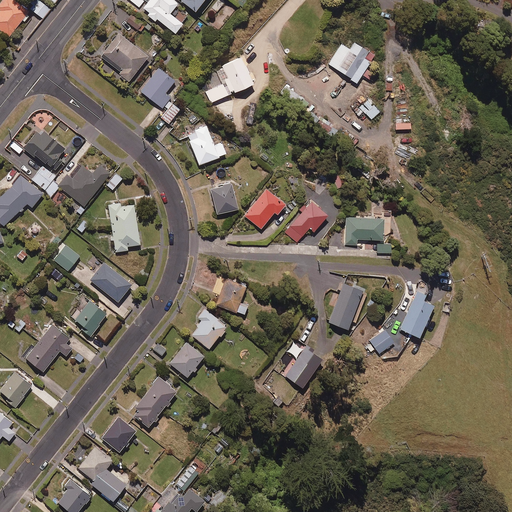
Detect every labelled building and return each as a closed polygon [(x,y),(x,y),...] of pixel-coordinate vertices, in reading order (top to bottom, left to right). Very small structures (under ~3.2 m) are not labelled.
[(29,11),(15,0),(2,0),(0,3),(0,30),(9,37),(29,11)] [(50,9),(38,0),(36,0),(30,9),(43,19),(50,9)] [(178,5),(171,0),(149,0),(141,11),(154,22),(156,19),(175,34),(183,25),(170,15),(178,5)] [(204,0),(180,0),(181,0),(195,12),(204,0)] [(143,24),(133,16),(124,28),(133,35),(143,24)] [(148,57),(118,34),(98,59),(128,83),(148,57)] [(369,53),(355,44),(351,51),(342,45),(328,64),(351,80),(369,53)] [(253,85),(241,58),(216,69),(222,84),(206,91),(211,103),(253,85)] [(175,82),(159,68),(140,92),(161,109),(173,95),(168,91),(175,82)] [(168,124),(174,117),(180,111),(170,102),(165,107),(168,109),(160,118),(168,124)] [(214,146),(206,126),(187,134),(199,165),(226,155),(221,144),(214,146)] [(65,149),(38,129),(24,148),(51,168),(65,149)] [(92,174),(80,164),(69,177),(67,175),(58,187),(84,207),(110,174),(99,165),(92,174)] [(55,177),(43,167),(32,180),(50,195),(57,185),(52,181),(55,177)] [(340,173),(332,177),(337,190),(345,186),(340,173)] [(122,179),(116,174),(107,186),(113,191),(122,179)] [(43,195),(21,175),(0,198),(0,223),(4,227),(25,203),(31,208),(43,195)] [(238,210),(231,184),(210,189),(217,215),(238,210)] [(285,205),(265,189),(244,216),(261,229),(274,213),(277,216),(285,205)] [(328,217),(312,202),(285,232),(297,243),(309,229),(314,232),(328,217)] [(121,208),(120,203),(108,205),(115,253),(128,251),(127,247),(140,245),(134,206),(121,208)] [(384,220),(346,218),(345,245),(357,245),(357,240),(383,241),(384,220)] [(392,243),(377,243),(377,254),(391,255),(392,243)] [(80,256),(65,245),(54,260),(68,271),(80,256)] [(27,255),(21,250),(16,257),(22,262),(27,255)] [(132,285),(104,263),(90,280),(118,302),(132,285)] [(246,287),(226,279),(216,305),(244,316),(247,306),(240,303),(246,287)] [(351,288),(343,285),(328,324),(348,331),(360,298),(349,294),(351,288)] [(426,296),(417,292),(400,331),(419,339),(434,307),(423,302),(426,296)] [(107,315),(89,301),(74,321),(84,329),(82,330),(91,336),(107,315)] [(197,328),(191,336),(209,350),(227,327),(205,310),(198,319),(200,321),(195,327),(197,328)] [(25,324),(21,320),(14,328),(19,332),(25,324)] [(30,323),(26,329),(36,337),(41,331),(30,323)] [(70,338),(52,324),(25,359),(42,373),(59,352),(66,357),(72,349),(66,344),(70,338)] [(394,343),(385,331),(370,341),(380,354),(394,343)] [(195,368),(204,357),(186,343),(169,364),(187,378),(192,372),(194,373),(197,369),(195,368)] [(314,350),(306,345),(284,376),(302,389),(322,360),(312,353),(314,350)] [(32,386),(15,373),(0,392),(0,393),(16,406),(32,386)] [(165,407),(167,408),(171,404),(169,402),(177,393),(159,379),(134,410),(137,412),(133,417),(147,429),(153,421),(155,423),(158,419),(157,417),(165,407)] [(12,423),(0,413),(0,439),(2,436),(9,442),(15,433),(8,428),(12,423)] [(127,443),(136,432),(118,417),(101,438),(119,453),(124,447),(126,448),(129,444),(127,443)] [(226,420),(222,417),(212,432),(216,435),(226,420)] [(213,449),(218,454),(225,446),(226,447),(230,443),(228,442),(223,437),(213,449)] [(112,462),(95,447),(78,469),(93,481),(90,484),(112,502),(126,486),(106,470),(112,462)] [(191,466),(175,485),(184,493),(200,473),(191,466)] [(77,511),(91,497),(70,479),(64,486),(68,489),(56,503),(67,511),(77,511)] [(225,484),(219,491),(225,496),(231,489),(225,484)] [(196,511),(205,502),(189,490),(183,498),(177,493),(161,511),(188,511),(191,509),(194,511),(196,511)] [(225,496),(219,491),(210,502),(217,508),(226,497),(225,496)]
